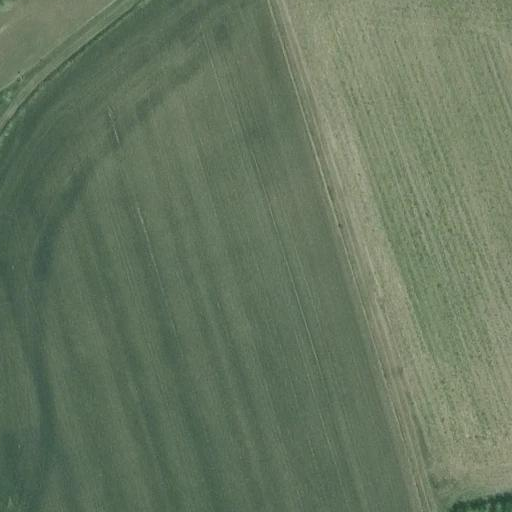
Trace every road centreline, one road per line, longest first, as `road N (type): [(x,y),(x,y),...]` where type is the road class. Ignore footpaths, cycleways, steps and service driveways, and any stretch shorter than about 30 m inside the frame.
road 1 (track): [(429,511),(278,0)]
road 2 (track): [(28,92),(135,0)]
